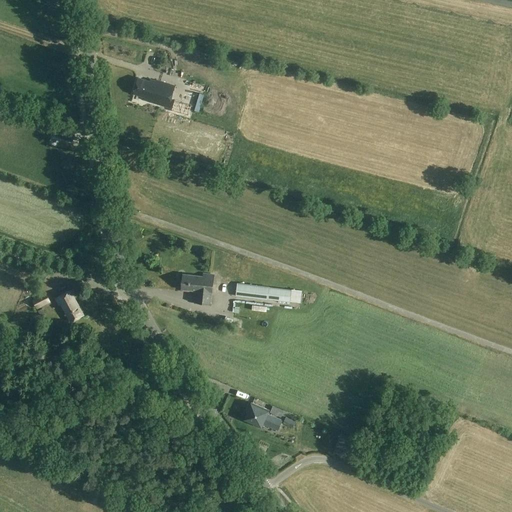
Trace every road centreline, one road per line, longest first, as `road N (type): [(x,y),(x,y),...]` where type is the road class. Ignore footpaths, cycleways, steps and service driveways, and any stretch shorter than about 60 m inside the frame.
road 1 (tertiary): [(130,291),(74,0)]
road 2 (tertiary): [(267,489),(151,335),(130,291)]
road 3 (unclassified): [(446,511),(320,458),(267,489)]
road 4 (unclassified): [(130,291),(0,248)]
